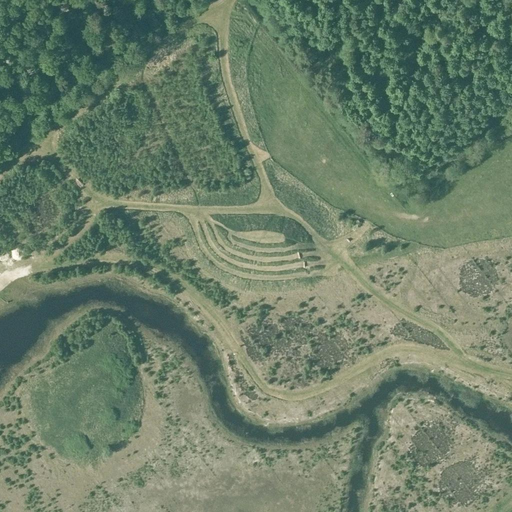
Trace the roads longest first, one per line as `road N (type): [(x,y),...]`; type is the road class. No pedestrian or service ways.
road 1 (track): [(511,376),(389,345),(320,390),(281,396),(259,388),(218,319),(163,272),(110,258),(0,268)]
road 2 (track): [(31,144),(52,151),(104,203),(267,208),(222,66),(222,5)]
road 3 (track): [(0,168),(123,69),(228,0)]
road 4 (track): [(466,366),(440,334),(377,296),(297,220),(267,208)]
